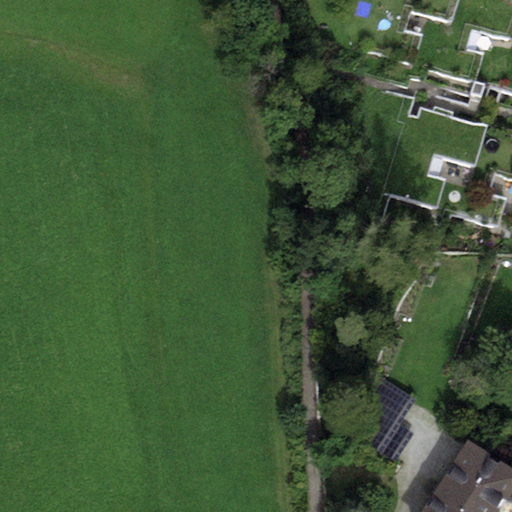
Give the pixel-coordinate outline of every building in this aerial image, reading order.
[(361,0),(346,49),(401,67),(408,48),(384,40),(394,10),(438,24),(446,0),(361,0)] [(511,29),(511,11),(466,0),(446,0),(438,24),(394,10),(384,40),(408,48),(401,67),(465,94),(476,63),(461,58),(468,39),(505,51),(511,29)] [(476,63),(465,94),(511,110),(511,29),(505,51),(468,39),(461,58),(476,63)] [(410,108),(383,99),(369,139),(399,149),(380,203),(426,219),(436,190),(415,183),(424,157),(468,172),(479,138),(415,116),(411,127),(404,124),(410,108)] [(436,190),(426,219),(489,241),(500,210),(479,203),(487,179),(511,187),(511,149),(479,138),(468,172),(424,157),(415,183),(436,190)] [(511,187),(487,179),(479,203),(500,210),(489,241),(505,248),(509,237),(511,238),(511,187)] [(416,399),(378,377),(363,404),(367,410),(368,420),(366,430),(358,443),(394,464),(412,432),(400,425),(416,399)] [(497,511),(511,490),(511,469),(466,440),(419,511),(497,511)]
